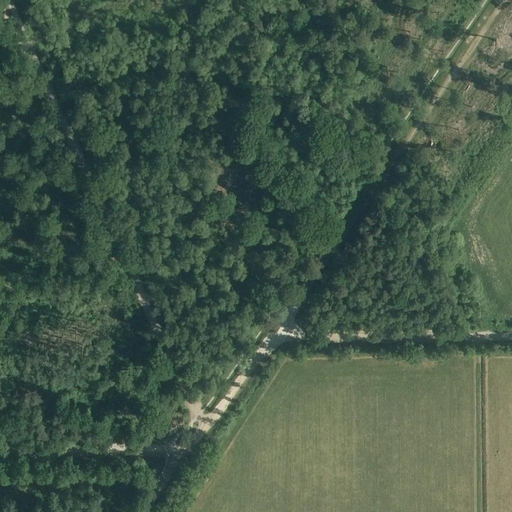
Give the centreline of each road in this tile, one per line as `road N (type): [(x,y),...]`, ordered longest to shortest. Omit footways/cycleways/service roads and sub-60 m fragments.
road 1 (track): [(277,327),(500,0)]
road 2 (track): [(118,243),(10,0)]
road 3 (track): [(511,337),(298,335),(277,327)]
road 4 (track): [(208,425),(118,243)]
road 5 (track): [(0,453),(186,451)]
